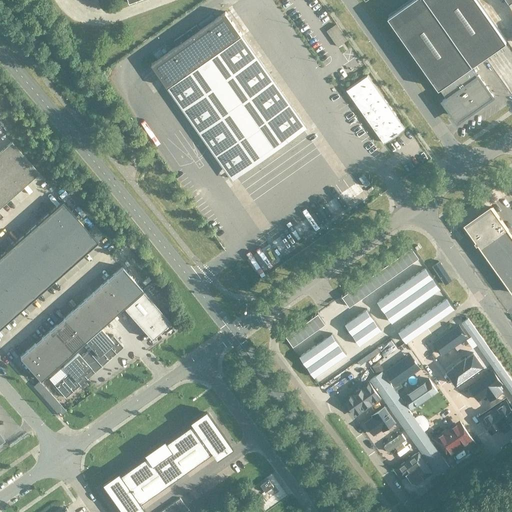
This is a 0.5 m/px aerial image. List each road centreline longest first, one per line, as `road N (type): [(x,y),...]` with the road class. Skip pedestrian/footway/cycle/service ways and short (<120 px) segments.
road 1 (unclassified): [(327,406),(337,406),(408,504),(485,456),(487,441),(415,343),(480,295)]
road 2 (unclassified): [(351,0),(469,166)]
road 3 (unclassified): [(313,511),(199,359)]
road 4 (unclassified): [(265,311),(417,203)]
road 5 (unclassified): [(61,456),(199,359)]
road 6 (unclassified): [(327,406),(316,409),(274,351),(265,311)]
